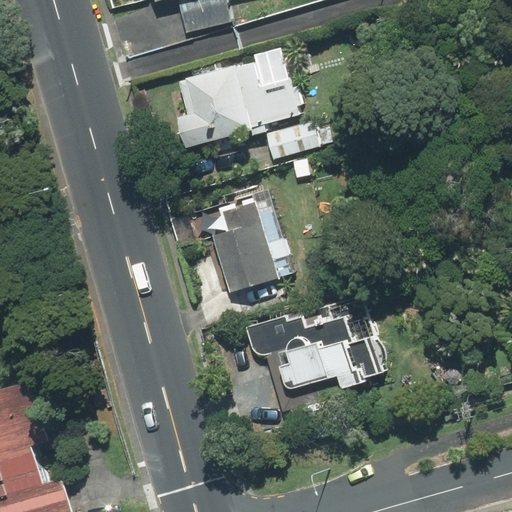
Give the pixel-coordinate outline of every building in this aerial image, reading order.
[(187,0),(192,31),(239,23),(234,0),(187,0)] [(263,60),(189,78),(197,112),(184,115),(191,144),(267,126),(266,121),(312,110),(305,81),(297,83),(288,45),(262,52),(263,60)] [(341,113),(274,133),(281,158),(349,139),(341,113)] [(230,270),(236,289),(289,274),(284,256),(300,252),(282,189),(216,208),(223,230),(219,231),(227,256),(229,256),(232,269),(230,270)] [(328,392),(378,379),(376,372),(391,369),(382,333),(364,338),(358,313),(338,318),(336,309),(313,314),(312,311),(298,314),(297,310),(256,320),(264,351),(275,351),(287,402),(299,399),(307,428),(336,421),(328,392)] [(0,511),(83,511),(46,376),(0,388),(0,511)]
